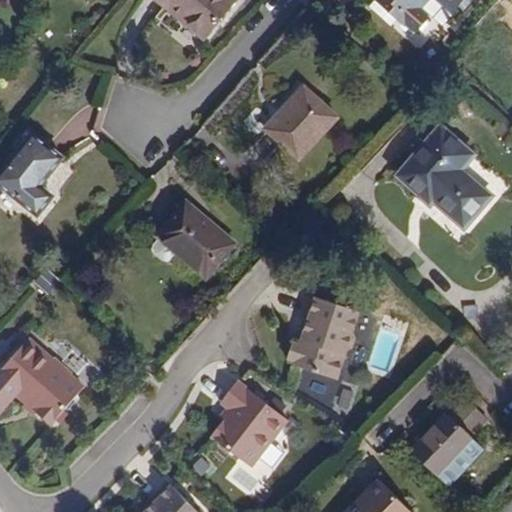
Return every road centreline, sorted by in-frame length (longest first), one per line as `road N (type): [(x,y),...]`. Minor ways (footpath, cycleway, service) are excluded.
road 1 (residential): [(59,511),(266,272)]
road 2 (residential): [(273,0),(163,127)]
